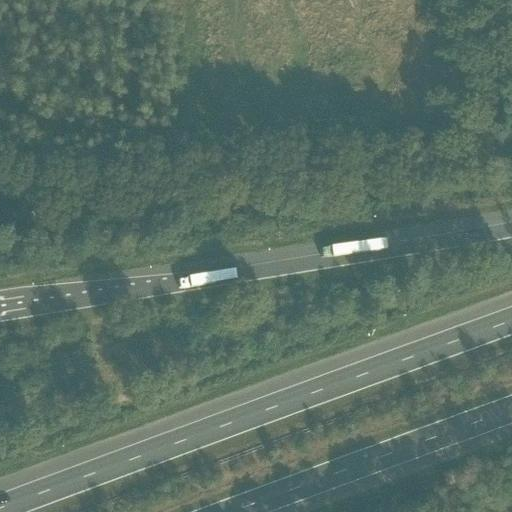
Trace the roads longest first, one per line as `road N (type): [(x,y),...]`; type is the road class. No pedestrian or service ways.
road 1 (motorway): [(511,321),(0,508)]
road 2 (motorway): [(511,230),(0,314)]
road 3 (motorway): [(232,511),(511,409)]
